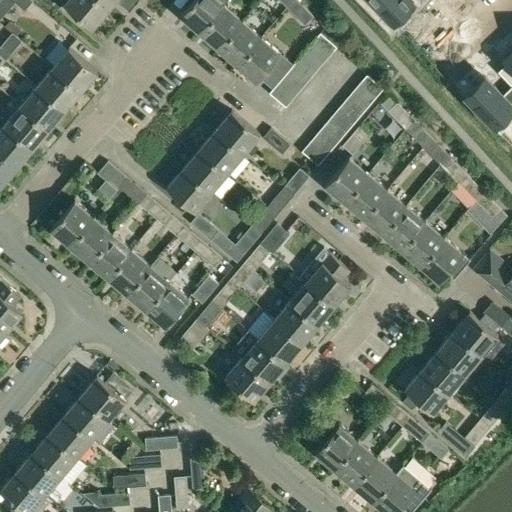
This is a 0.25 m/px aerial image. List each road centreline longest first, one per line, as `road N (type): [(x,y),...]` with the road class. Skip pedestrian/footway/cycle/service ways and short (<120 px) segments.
road 1 (residential): [(4,243),(160,59),(199,60),(289,130),(347,60)]
road 2 (residential): [(252,453),(396,283),(296,197)]
road 3 (residential): [(252,453),(87,313)]
road 4 (residential): [(0,414),(87,313)]
